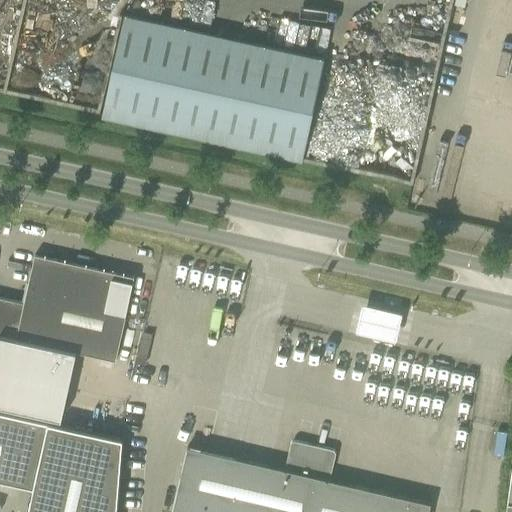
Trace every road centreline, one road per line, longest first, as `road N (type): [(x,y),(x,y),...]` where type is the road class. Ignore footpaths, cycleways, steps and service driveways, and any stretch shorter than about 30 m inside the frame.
road 1 (primary): [(0,189),(511,304)]
road 2 (primary): [(511,272),(0,157)]
